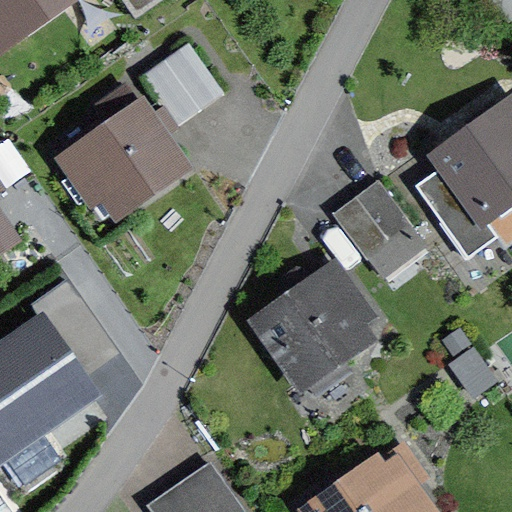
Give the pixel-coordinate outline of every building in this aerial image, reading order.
[(0,0),(0,72),(74,23),(59,0),(0,0)] [(130,0),(141,16),(164,0),(130,0)] [(511,0),(499,0),(508,12),(511,9),(511,0)] [(187,125),(229,96),(193,44),(151,72),(187,125)] [(511,207),(511,102),(426,161),(475,233),(511,207)] [(104,232),(187,176),(141,108),(58,164),(104,232)] [(0,182),(0,277),(19,265),(0,234),(0,200),(8,195),(0,182)] [(431,236),(393,188),(366,210),(405,257),(431,236)] [(405,257),(366,210),(340,231),(378,279),(405,257)] [(334,273),(250,324),(300,408),(385,357),(334,273)] [(85,296),(0,347),(0,484),(3,489),(116,421),(88,374),(121,354),(85,296)] [(436,511),(398,456),(317,511),(436,511)] [(150,511),(244,511),(215,469),(150,511)]
